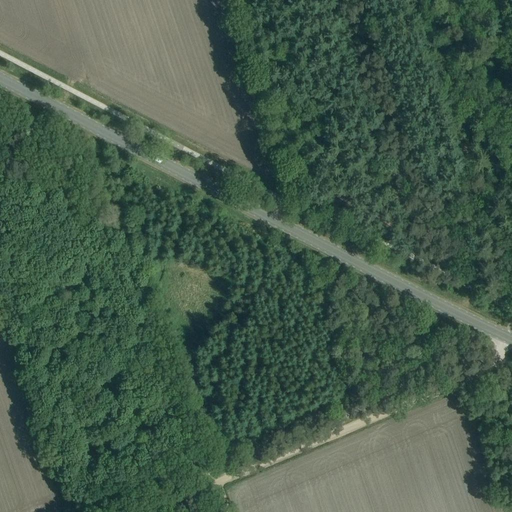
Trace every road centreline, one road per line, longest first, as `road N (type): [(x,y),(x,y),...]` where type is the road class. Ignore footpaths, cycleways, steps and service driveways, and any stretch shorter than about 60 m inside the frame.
road 1 (tertiary): [(511,340),(0,78)]
road 2 (track): [(494,362),(147,511)]
